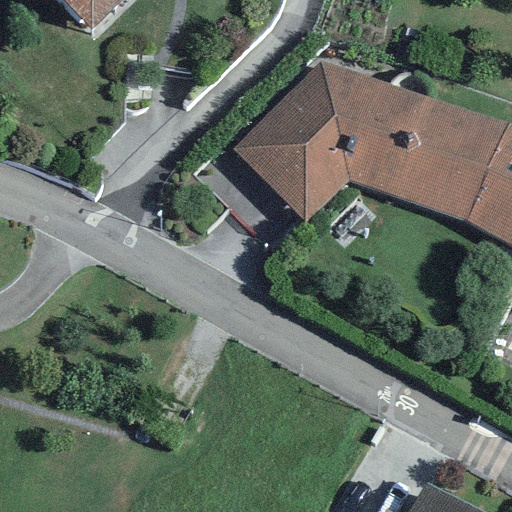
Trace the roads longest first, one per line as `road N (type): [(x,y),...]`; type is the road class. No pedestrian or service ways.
road 1 (residential): [(0,191),(86,227),(299,346)]
road 2 (residential): [(511,468),(299,346)]
